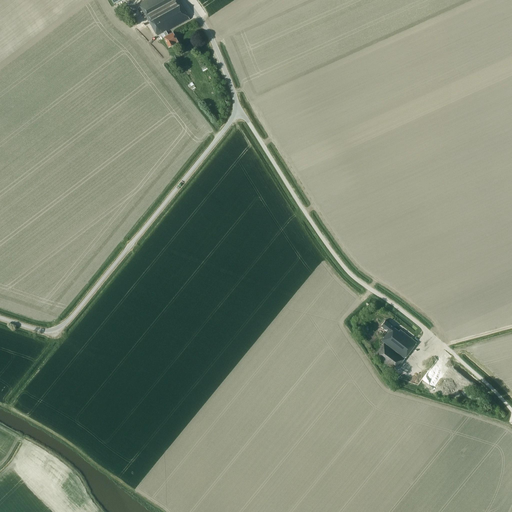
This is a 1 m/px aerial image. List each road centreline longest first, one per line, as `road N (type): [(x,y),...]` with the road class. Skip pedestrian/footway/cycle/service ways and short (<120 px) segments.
road 1 (unclassified): [(511,410),(351,275),(235,111)]
road 2 (tertiary): [(0,319),(52,331),(71,318),(235,111)]
road 3 (tertiary): [(235,111),(215,49),(185,0)]
